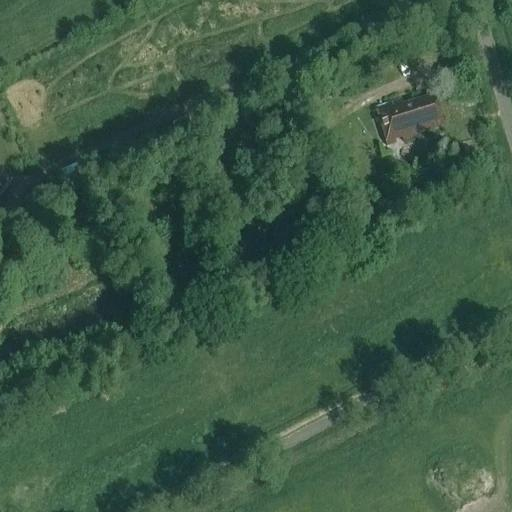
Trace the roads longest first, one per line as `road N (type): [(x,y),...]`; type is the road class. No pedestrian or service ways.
road 1 (unclassified): [(511,326),(151,511)]
road 2 (unclassified): [(511,131),(474,0)]
